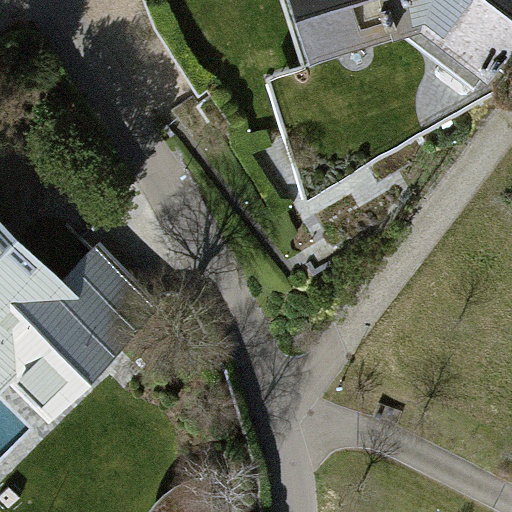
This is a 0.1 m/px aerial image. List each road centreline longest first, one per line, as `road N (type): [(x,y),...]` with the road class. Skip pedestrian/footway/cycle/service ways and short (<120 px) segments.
road 1 (residential): [(49,0),(163,173),(276,423),(294,511)]
road 2 (track): [(276,423),(511,119)]
